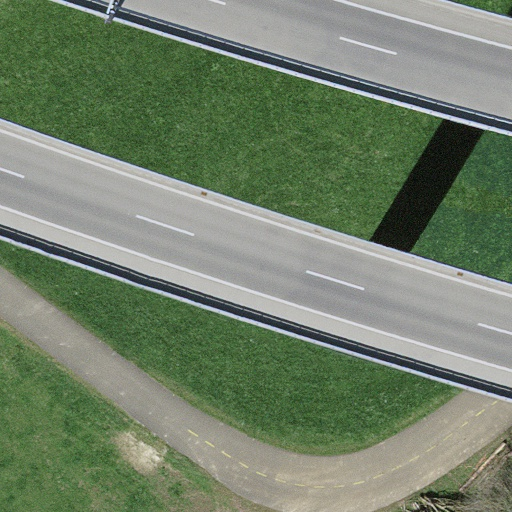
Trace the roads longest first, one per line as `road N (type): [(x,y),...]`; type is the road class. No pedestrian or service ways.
road 1 (motorway): [(0,165),(511,333)]
road 2 (motorway): [(511,83),(218,0)]
